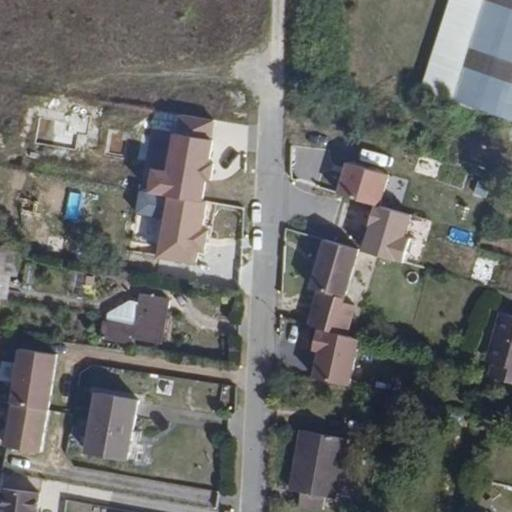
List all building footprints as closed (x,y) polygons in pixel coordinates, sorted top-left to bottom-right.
[(511,0),(454,0),(426,94),(511,120),(511,0)] [(152,174),(149,195),(170,198),(203,204),(203,202),(212,145),(174,139),(168,177),(152,174)] [(373,204),(378,205),(387,173),(345,161),(336,194),(373,204)] [(203,204),(170,198),(158,259),(195,266),(198,252),(205,253),(208,235),(203,234),(208,205),(203,204)] [(373,204),(361,251),(401,262),(414,215),(378,205),(373,204)] [(342,299),(356,250),(321,240),(307,289),(315,291),(342,299)] [(9,299),(11,277),(19,278),(22,252),(0,249),(0,311),(2,299),(9,299)] [(342,299),(315,291),(307,321),(305,328),(315,330),(329,333),(331,327),(350,330),(357,306),(341,303),(342,299)] [(162,345),(169,297),(140,293),(135,324),(101,319),(99,338),(128,343),(129,340),(162,345)] [(511,385),(511,319),(500,316),(486,367),(492,369),(489,379),(511,385)] [(317,352),(313,379),(350,384),(357,337),(329,333),(315,330),(312,351),(317,352)] [(58,359),(19,352),(9,406),(12,407),(47,414),(58,359)] [(130,465),(140,402),(96,394),(85,458),(130,465)] [(47,414),(12,407),(4,446),(40,453),(47,414)] [(364,453),(367,432),(353,430),(350,451),(364,453)] [(331,498),(340,437),(296,431),(288,492),(331,498)] [(2,490),(0,502),(0,511),(38,511),(41,496),(2,490)]
